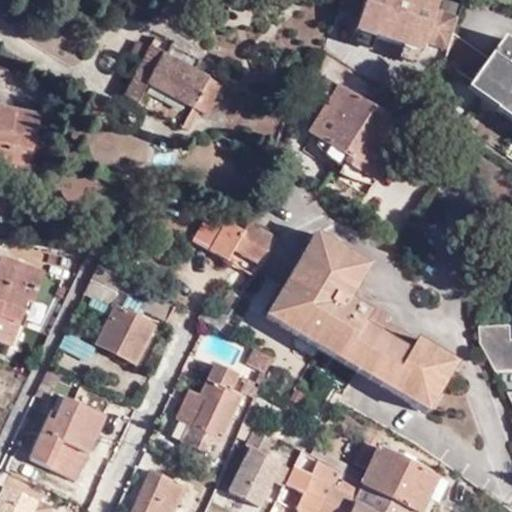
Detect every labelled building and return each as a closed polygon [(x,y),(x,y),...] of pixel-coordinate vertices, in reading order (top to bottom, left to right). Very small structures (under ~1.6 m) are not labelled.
[(455,28),(464,0),(402,0),(455,28)] [(122,21),(106,14),(104,16),(99,28),(115,35),(122,21)] [(199,114),(206,117),(222,84),(196,72),(200,61),(171,47),(173,41),(158,33),(151,48),(145,45),(136,65),(142,68),(128,96),(141,101),(148,86),(194,108),(186,126),(192,128),(199,114)] [(511,111),(511,47),(502,41),(490,60),(453,35),(444,61),(475,81),(472,85),(502,105),(511,111)] [(377,148),(388,129),(392,122),(336,89),(307,136),(346,161),(340,171),(354,179),(356,174),(377,185),(394,157),(377,148)] [(511,122),(511,111),(502,105),(497,113),(511,122)] [(0,171),(27,177),(41,118),(0,109),(0,171)] [(377,148),(394,157),(404,139),(388,129),(377,148)] [(269,167),(272,161),(276,151),(243,137),(237,153),(249,158),(269,167)] [(249,158),(242,176),(262,185),(269,167),(249,158)] [(262,262),(276,241),(246,224),(244,228),(228,219),(223,227),(206,217),(192,240),(230,260),(237,248),(262,262)] [(347,300),(353,291),(369,265),(317,234),(264,321),(290,336),(295,326),(322,342),(316,352),(338,365),(347,350),(358,357),(349,372),(425,417),(456,366),(380,320),(371,333),(361,327),(369,314),(347,300)] [(48,277),(6,260),(0,274),(0,343),(13,349),(31,304),(37,305),(48,277)] [(142,303),(140,308),(167,321),(174,305),(100,264),(90,282),(85,294),(106,305),(108,301),(114,289),(142,303)] [(114,289),(108,301),(136,315),(140,308),(142,303),(114,289)] [(197,318),(202,321),(211,326),(221,331),(241,298),(229,290),(215,313),(204,306),(197,318)] [(385,311),(353,291),(347,300),(369,314),(361,327),(371,333),(380,320),(385,311)] [(152,326),(115,308),(101,335),(116,343),(111,352),(135,364),(152,326)] [(295,326),(290,336),(316,352),(322,342),(295,326)] [(509,329),(470,332),(494,377),(511,375),(511,343),(511,344),(509,329)] [(101,335),(97,345),(111,352),(116,343),(101,335)] [(56,351),(84,364),(90,350),(63,337),(56,351)] [(264,373),(270,359),(253,349),(245,364),(264,373)] [(347,350),(338,365),(349,372),(358,357),(347,350)] [(204,442),(215,448),(239,398),(228,393),(237,374),(215,364),(199,394),(188,388),(175,414),(209,433),(204,442)] [(240,395),(252,401),(258,386),(243,378),(238,386),(244,389),(240,395)] [(87,431),(95,413),(64,399),(52,424),(45,420),(27,460),(75,481),(88,454),(82,452),(91,432),(87,431)] [(82,452),(88,454),(106,417),(95,413),(87,431),(91,432),(82,452)] [(263,458),(271,438),(253,428),(245,446),(248,448),(242,462),(238,460),(235,468),(239,469),(227,494),(258,510),(277,466),(263,458)] [(176,439),(160,432),(151,449),(167,457),(176,439)] [(426,511),(439,484),(433,481),(435,476),(414,467),(413,469),(371,451),(375,444),(366,439),(353,467),(366,474),(362,482),(345,473),(342,478),(361,488),(357,496),(349,511),(426,511)] [(327,460),(308,449),(304,457),(323,467),(327,460)] [(342,478),(345,473),(345,471),(327,460),(323,467),(342,478)] [(135,511),(163,511),(165,507),(160,505),(172,481),(154,473),(135,511)] [(324,511),(337,488),(341,480),(329,474),(325,481),(313,476),(297,510),(301,511),(300,511),(324,511)] [(426,511),(437,511),(448,488),(439,484),(426,511)] [(36,511),(39,507),(0,488),(0,511),(36,511)] [(349,511),(357,496),(337,488),(324,511),(349,511)]
